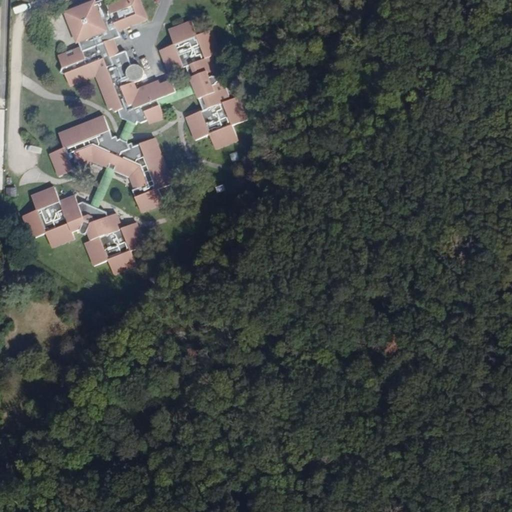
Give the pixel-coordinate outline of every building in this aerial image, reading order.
[(121,118),(127,121),(135,125),(137,125),(148,120),(150,125),(165,118),(161,107),(160,106),(157,107),(155,102),(177,93),(172,80),(161,85),(160,81),(137,90),(135,83),(139,81),(141,79),(142,76),(142,73),(141,70),(138,68),(135,67),(132,67),(125,52),(119,54),(114,40),(120,37),(118,32),(148,19),(140,0),(125,0),(109,7),(105,0),(102,0),(93,4),(94,7),(72,16),(81,39),(77,40),(80,48),(82,52),(68,57),(66,53),(58,57),(62,67),(60,73),(65,75),(70,87),(85,81),(84,77),(95,73),(96,76),(110,110),(113,108),(115,112),(118,111),(121,118)] [(67,15),(77,40),(81,39),(72,16),(94,7),(93,4),(67,15)] [(186,68),(194,87),(196,93),(203,112),(187,118),(196,140),(210,135),(216,149),(240,140),(234,126),(248,120),(239,98),(231,101),(224,83),(217,85),(217,84),(218,82),(217,80),(216,80),(215,80),(215,78),(221,76),(213,57),(222,54),(213,30),(198,36),(192,21),(168,30),(174,45),(161,51),(169,74),(186,68)] [(80,48),(66,53),(68,57),(82,52),(80,48)] [(160,106),(161,107),(196,93),(194,87),(177,93),(155,102),(157,107),(160,106)] [(95,161),(105,166),(120,173),(130,177),(131,179),(135,178),(139,188),(134,189),(132,190),(141,213),(164,203),(159,189),(173,184),(156,138),(133,147),(132,144),(128,145),(127,143),(120,140),(119,140),(118,140),(116,136),(112,138),(104,116),(59,135),(63,148),(49,153),(59,177),(81,168),(81,166),(79,161),(89,157),(91,162),(93,161),(95,161)] [(127,121),(120,140),(127,143),(135,125),(127,121)] [(81,166),(91,162),(89,157),(79,161),(81,166)] [(96,188),(88,204),(103,211),(120,173),(105,166),(96,188)] [(135,178),(131,179),(134,189),(139,188),(135,178)] [(103,211),(88,204),(85,202),(83,203),(79,204),(75,196),(60,202),(55,188),(32,196),(37,212),(24,217),(32,240),(47,234),(52,247),(74,239),(72,232),(79,229),(81,230),(82,231),(83,232),(83,233),(84,233),(86,232),(88,232),(89,233),(92,241),(86,243),(95,266),(109,261),(114,275),(137,266),(132,251),(146,246),(137,222),(123,228),(117,214),(109,217),(108,214),(106,212),(103,211)]
